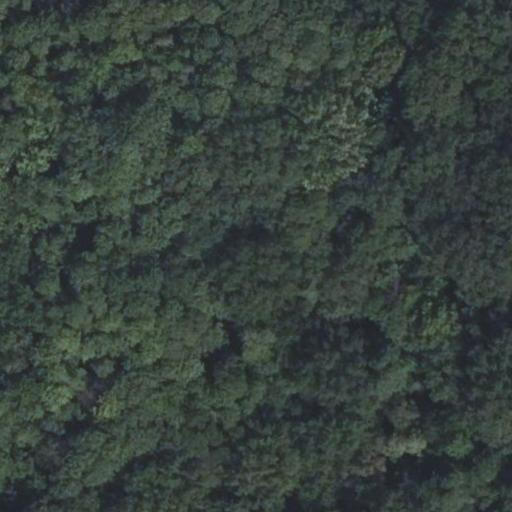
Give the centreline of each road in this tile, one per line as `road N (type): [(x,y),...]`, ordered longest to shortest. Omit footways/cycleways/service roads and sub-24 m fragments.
road 1 (track): [(315,0),(266,245),(212,350),(88,511)]
road 2 (track): [(387,0),(511,341)]
